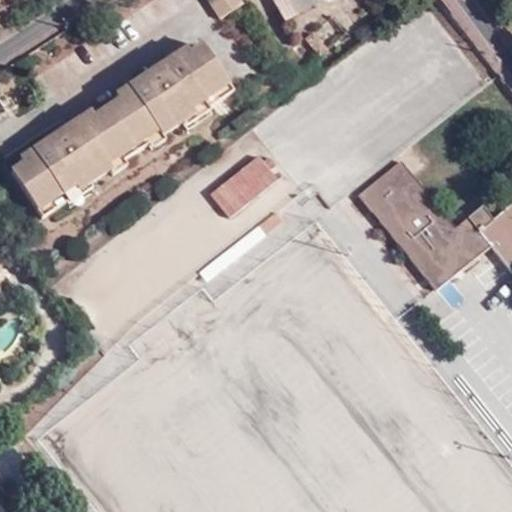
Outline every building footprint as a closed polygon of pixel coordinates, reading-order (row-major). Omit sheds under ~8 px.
[(243,5),(239,0),(208,0),(220,20),(243,5)] [(276,0),(286,19),(323,0),(276,0)] [(326,51),(312,34),(304,42),(318,58),(326,51)] [(36,156),(23,165),(11,173),(38,213),(74,188),(77,194),(111,172),(107,166),(157,133),(163,139),(195,118),(192,113),(205,105),(208,110),(233,94),(202,48),(190,56),(179,63),(182,68),(168,77),(165,75),(147,86),(145,85),(120,101),(108,109),(94,119),(68,137),(49,149),(53,154),(40,162),(36,156)] [(179,63),(190,56),(186,51),(162,67),(165,75),(168,77),(182,68),(179,63)] [(120,101),(145,85),(142,79),(116,96),(120,101)] [(64,131),(68,137),(94,119),(91,114),(64,131)] [(20,160),(23,165),(36,156),(40,162),(53,154),(49,149),(46,144),(20,160)] [(261,151),(207,192),(227,218),(281,177),(261,151)] [(455,230),(402,165),(360,196),(437,292),(491,250),(511,277),(511,208),(492,224),(481,210),(455,230)]
